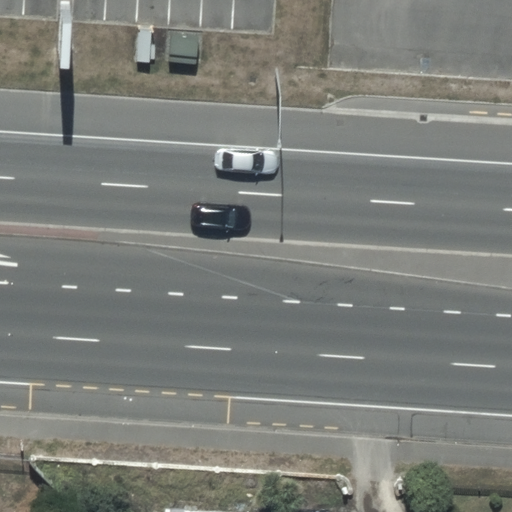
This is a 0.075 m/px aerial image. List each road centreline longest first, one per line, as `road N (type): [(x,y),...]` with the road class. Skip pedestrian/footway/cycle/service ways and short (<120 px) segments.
road 1 (primary): [(511,369),(0,333)]
road 2 (primary): [(0,178),(511,209)]
